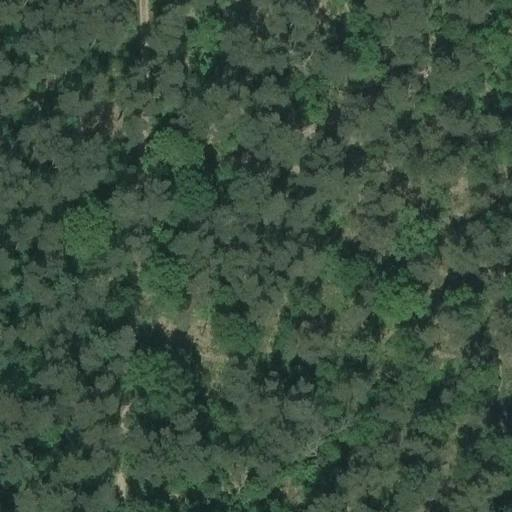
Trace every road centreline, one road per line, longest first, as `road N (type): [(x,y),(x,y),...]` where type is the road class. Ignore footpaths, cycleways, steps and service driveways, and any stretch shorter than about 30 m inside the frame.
road 1 (track): [(114,511),(132,194)]
road 2 (track): [(132,194),(135,0)]
